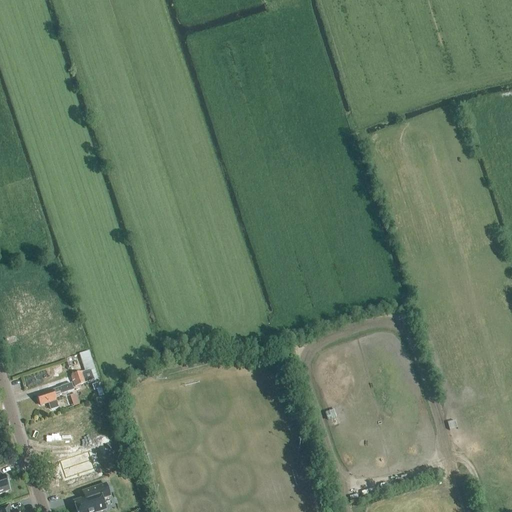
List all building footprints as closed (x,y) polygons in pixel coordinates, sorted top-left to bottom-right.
[(42,334),(19,342),(25,358),(47,350),(45,342),(58,338),(55,330),(42,335),(42,334)] [(89,352),(79,355),(82,365),(92,361),(89,352)] [(75,388),(93,381),(90,372),(82,375),(82,373),(71,377),(75,388)] [(57,408),(54,398),(69,393),(67,386),(61,388),(61,389),(52,391),(52,392),(37,397),(40,406),(48,404),(50,410),(51,411),(57,409),(57,408)] [(76,394),(69,395),(72,407),(78,405),(76,394)] [(330,412),(325,414),(327,422),(333,420),(338,418),(335,410),(330,412)] [(80,432),(59,436),(62,450),(83,446),(80,432)] [(99,467),(119,461),(115,447),(94,453),(99,467)] [(60,462),(65,479),(94,470),(89,452),(60,462)] [(0,495),(10,492),(5,476),(4,476),(4,477),(0,478),(0,495)] [(76,511),(102,511),(105,511),(102,501),(110,498),(106,485),(82,493),(82,494),(85,493),(86,498),(84,498),(85,500),(74,503),(76,511)]
